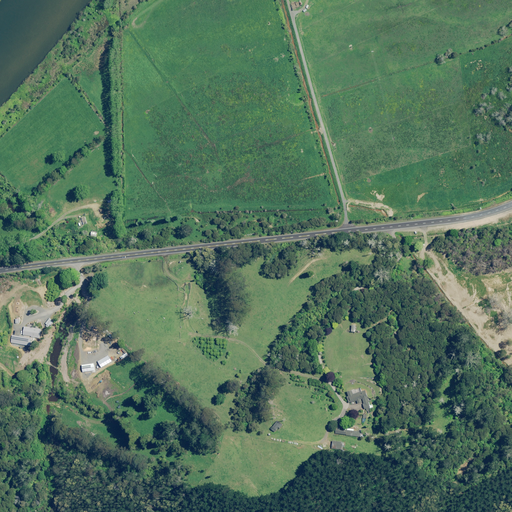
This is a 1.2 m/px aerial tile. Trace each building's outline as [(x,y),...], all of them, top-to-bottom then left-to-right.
[(42,329),(24,327),(23,337),(18,336),(17,344),(31,345),(31,339),(33,340),(33,337),(40,338),(42,329)] [(346,392),(349,403),(356,401),(357,404),(363,403),(362,400),(363,400),(366,412),(368,411),(368,414),(372,413),(366,391),(354,394),(352,390),(346,392)] [(271,430),(275,433),(279,428),(280,429),(284,425),(278,421),(271,430)] [(342,428),(342,425),(336,425),(335,434),(347,435),(347,428),(342,428)] [(343,442),(333,441),(332,449),(342,450),(343,442)]
